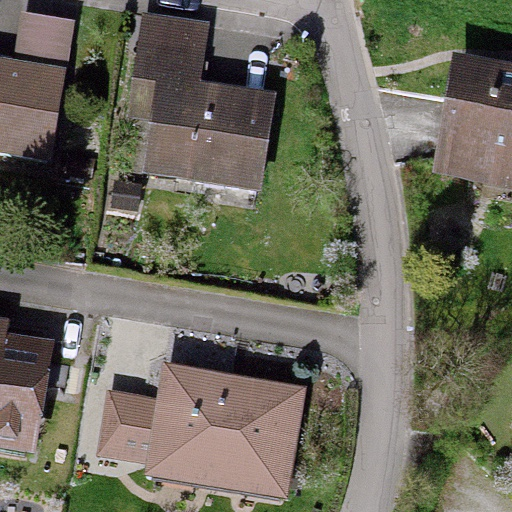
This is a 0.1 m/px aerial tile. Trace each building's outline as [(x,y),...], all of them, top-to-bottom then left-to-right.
[(0,162),(52,170),(73,28),(19,20),(12,68),(0,66),(0,162)] [(207,32),(140,22),(125,124),(152,128),(144,183),(262,201),(277,102),(198,90),(207,32)] [(511,75),(461,66),(437,183),(511,198),(511,75)] [(0,460),(34,466),(52,349),(0,340),(0,460)] [(287,511),(305,399),(164,378),(160,407),(104,398),(93,467),(145,475),(143,490),(285,511),(287,511)]
